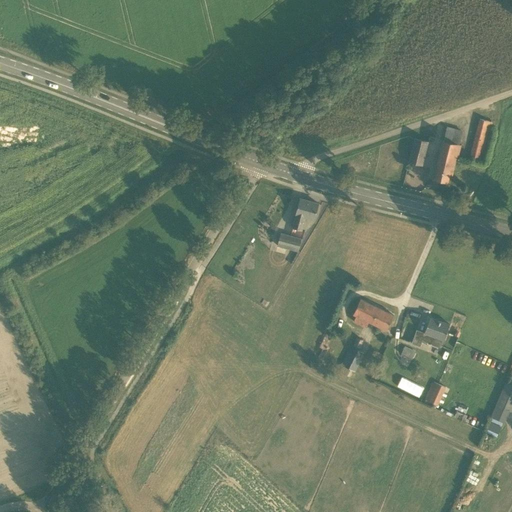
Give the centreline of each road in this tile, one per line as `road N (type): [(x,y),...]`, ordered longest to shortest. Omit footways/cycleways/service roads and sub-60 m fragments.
road 1 (unclassified): [(58,486),(255,163)]
road 2 (primary): [(255,163),(0,65)]
road 3 (unclassified): [(511,94),(311,162),(299,178)]
road 4 (primary): [(511,233),(299,178)]
